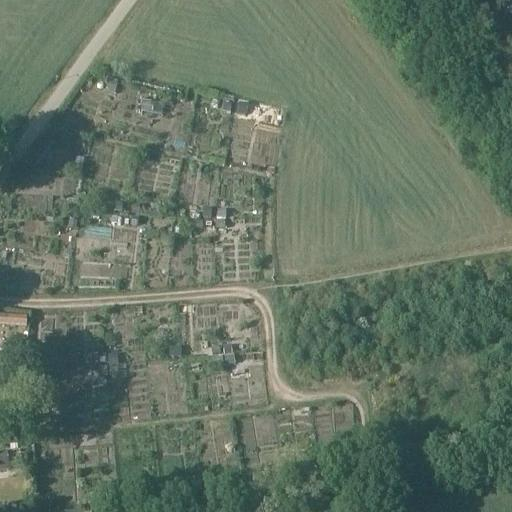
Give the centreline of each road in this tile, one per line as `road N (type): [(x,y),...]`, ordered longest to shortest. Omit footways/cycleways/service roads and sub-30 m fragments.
road 1 (track): [(0,308),(242,295),(266,309),(276,384),(288,401),(354,399),(365,446),(396,476),(401,511)]
road 2 (unclassified): [(0,174),(126,0)]
